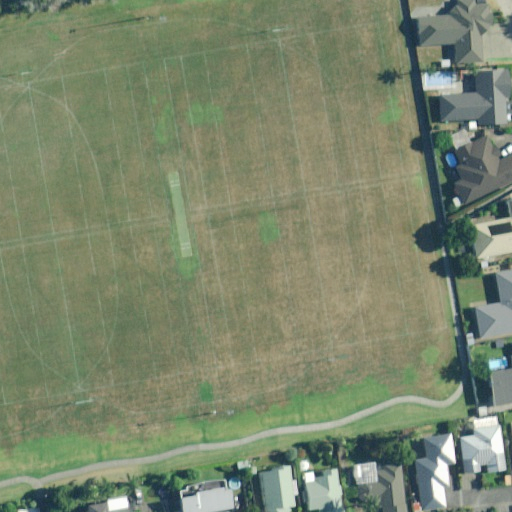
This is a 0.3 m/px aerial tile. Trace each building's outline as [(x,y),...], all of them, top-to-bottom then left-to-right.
[(487,26),(492,26),(492,15),(487,15),(487,0),(456,0),(457,5),(453,5),(446,13),(446,16),(417,16),(417,45),(453,44),(453,62),(481,61),(481,33),(487,33),(487,26)] [(438,94),(439,120),(475,119),(475,124),(505,123),(505,97),(509,97),(508,70),(474,71),(475,93),(438,94)] [(448,135),(455,149),(452,150),(459,164),(454,167),(460,179),(453,182),(458,193),(451,197),(455,206),(511,179),(511,154),(499,160),(487,134),(469,142),(462,128),(448,135)] [(511,197),(506,199),(509,218),(485,222),(470,224),(475,256),(511,250),(511,197)] [(511,331),(511,264),(509,265),(509,268),(493,271),(499,302),(474,306),(479,338),(511,331)] [(511,354),(509,356),(511,366),(486,371),(493,406),(511,402),(511,354)] [(474,434),(459,437),(464,472),(480,470),(479,464),(486,463),(487,471),(506,469),(499,424),(473,428),(474,434)] [(455,462),(450,432),(422,437),(425,458),(414,459),(423,510),(446,506),(443,488),(449,487),(446,464),(455,462)] [(406,511),(400,464),(356,470),(358,479),(360,479),(360,480),(360,481),(359,481),(358,482),(358,483),(357,484),(357,485),(356,486),(356,487),(356,488),(356,489),(356,490),(357,490),(357,491),(357,492),(358,492),(358,493),(359,493),(359,494),(360,494),(361,495),(362,495),(363,496),(363,498),(368,497),(369,501),(378,509),(382,508),(382,511),(406,511)] [(285,511),(280,507),(295,504),(293,494),(297,493),(295,479),(291,480),(288,465),(272,467),(273,469),(260,471),(266,509),(268,511),(285,511)] [(338,484),(336,468),(321,470),(322,475),(312,476),(311,471),(304,472),(308,509),(317,508),(317,511),(321,511),(322,511),(344,511),(342,484),(338,484)] [(232,510),(228,486),(179,495),(182,511),(227,511),(232,510)] [(85,511),(129,511),(129,507),(107,510),(106,502),(85,505),(85,511)]
